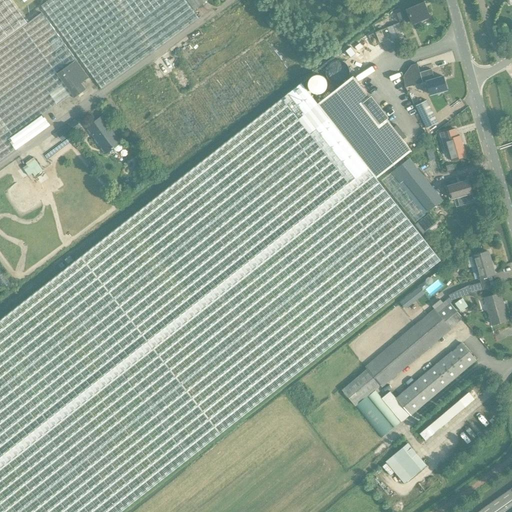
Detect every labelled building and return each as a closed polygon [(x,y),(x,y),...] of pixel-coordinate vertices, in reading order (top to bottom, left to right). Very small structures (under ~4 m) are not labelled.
[(0,0),(0,161),(50,125),(43,114),(72,94),(57,74),(76,60),(75,60),(41,13),(28,23),(24,18),(17,8),(10,0),(0,0)] [(49,0),(41,6),(102,89),(199,19),(185,0),(49,0)] [(186,0),(194,10),(207,0),(186,0)] [(412,23),(429,17),(423,3),(407,9),(407,10),(402,12),(406,22),(411,20),(412,23)] [(387,28),(392,39),(404,34),(399,23),(387,28)] [(381,30),(375,32),(379,42),(385,40),(381,30)] [(72,94),(74,98),(86,89),(81,83),(88,78),(76,60),(57,74),(72,94)] [(411,65),(404,75),(405,87),(416,84),(426,81),(428,87),(430,95),(447,90),(443,76),(434,79),(431,69),(420,72),(417,63),(411,65)] [(364,68),(353,76),(369,96),(380,88),(364,68)] [(353,76),(317,104),(375,178),(411,150),(353,76)] [(119,511),(440,260),(375,178),(317,104),(301,83),(0,319),(0,511),(119,511)] [(416,105),(427,128),(438,123),(427,100),(416,105)] [(101,117),(87,127),(106,154),(113,148),(115,150),(118,151),(121,149),(121,146),(120,143),(101,117)] [(452,160),(466,156),(460,136),(457,137),(455,129),(440,134),(445,150),(449,149),(452,160)] [(432,148),(426,150),(429,161),(435,159),(432,148)] [(415,222),(426,214),(425,213),(443,199),(409,158),(382,180),(415,222)] [(451,199),(472,193),(468,180),(448,186),(451,199)] [(429,213),(415,224),(423,234),(436,223),(429,213)] [(479,279),(495,275),(488,251),(472,256),(479,279)] [(492,325),(508,321),(500,293),(484,298),(492,325)] [(367,369),(380,385),(382,387),(450,329),(463,318),(447,299),(434,310),(434,309),(365,367),(367,369)] [(410,415),(476,360),(462,343),(396,398),(410,415)] [(342,390),(355,406),(367,396),(374,390),(380,385),(367,369),(342,390)] [(374,390),(367,396),(393,428),(401,422),(382,398),(374,390)] [(390,392),(382,398),(401,422),(409,415),(390,392)] [(429,426),(420,433),(426,440),(474,399),(469,392),(459,400),(429,426)] [(367,396),(355,406),(381,438),(393,428),(367,396)] [(407,443),(385,462),(387,463),(404,484),(426,465),(408,443),(407,443)]
